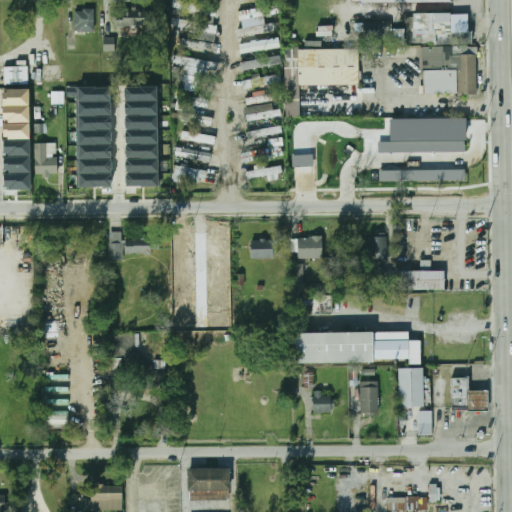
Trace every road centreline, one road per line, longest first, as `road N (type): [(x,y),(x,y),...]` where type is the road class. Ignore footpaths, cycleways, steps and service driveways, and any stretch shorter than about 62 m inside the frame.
road 1 (tertiary): [(511,205),(0,210)]
road 2 (residential): [(508,452),(0,456)]
road 3 (primary): [(501,206),(508,457)]
